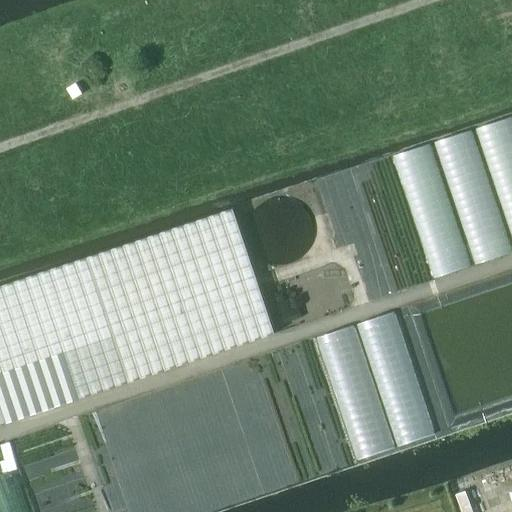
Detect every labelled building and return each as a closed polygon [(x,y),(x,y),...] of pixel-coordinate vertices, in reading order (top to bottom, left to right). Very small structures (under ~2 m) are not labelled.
[(310,238),(311,231),(310,224),(308,218),(302,209),(297,204),(292,202),(282,199),(275,199),(268,201),(262,204),(257,208),(253,212),(250,218),(248,224),(247,230),(249,241),(252,247),(256,253),(265,260),(271,262),(276,263),(282,263),(290,261),(300,255),(305,250),(308,244),(310,238)] [(0,287),(0,424),(7,423),(128,382),(274,334),(258,287),(254,277),(232,209),(0,287)] [(393,313),(357,326),(397,447),(434,435),(393,313)] [(353,327),(316,339),(356,461),(393,449),(353,327)] [(297,347),(261,359),(302,480),(338,468),(297,347)] [(257,360),(221,373),(261,494),(298,482),(257,360)] [(217,374),(180,386),(221,507),(258,495),(217,374)] [(177,387),(140,399),(178,511),(207,511),(217,509),(177,387)] [(173,511),(136,401),(100,413),(133,511),(173,511)] [(129,511),(96,414),(60,427),(88,511),(129,511)]
